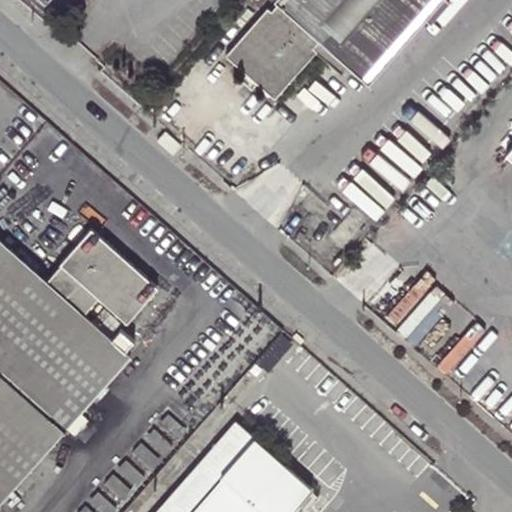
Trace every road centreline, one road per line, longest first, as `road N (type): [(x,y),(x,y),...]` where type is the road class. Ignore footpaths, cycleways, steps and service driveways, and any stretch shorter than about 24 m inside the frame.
road 1 (unclassified): [(0,30),(511,483)]
road 2 (unknown): [(58,511),(183,355),(198,324),(193,303),(163,265),(77,180),(57,176),(19,193)]
